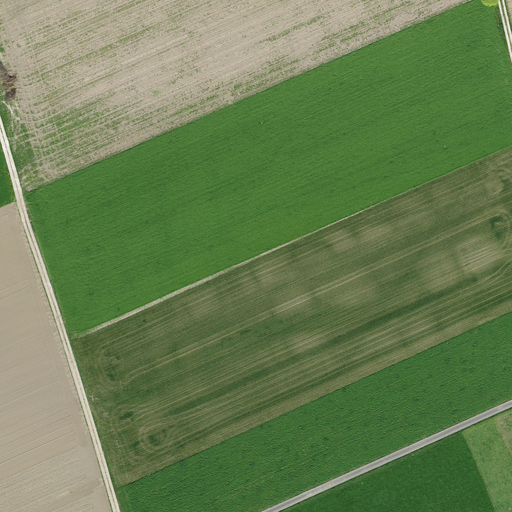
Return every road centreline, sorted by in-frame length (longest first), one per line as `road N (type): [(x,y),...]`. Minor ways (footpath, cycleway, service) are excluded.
road 1 (track): [(0,127),(116,511)]
road 2 (unclassified): [(270,511),(511,402)]
